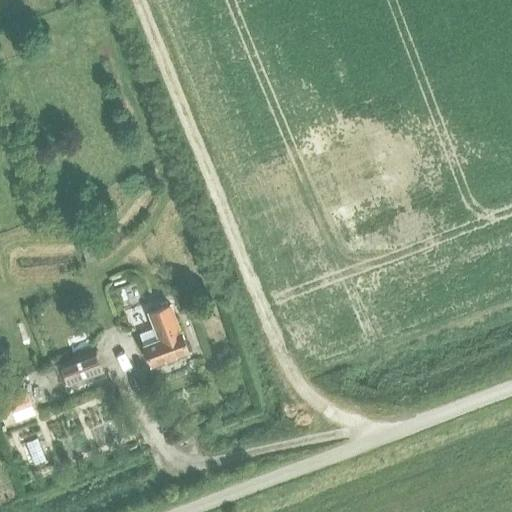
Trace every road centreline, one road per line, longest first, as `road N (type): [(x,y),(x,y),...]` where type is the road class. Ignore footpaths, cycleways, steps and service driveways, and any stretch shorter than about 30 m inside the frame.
road 1 (track): [(375,438),(310,398),(281,358),(132,0)]
road 2 (unclassified): [(511,388),(181,511)]
